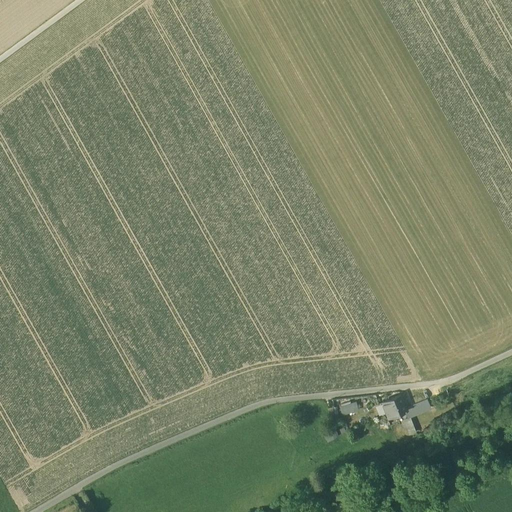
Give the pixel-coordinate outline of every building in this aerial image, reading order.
[(400,395),(387,401),(390,409),(386,410),(389,416),(406,409),(400,395)] [(430,411),(426,402),(407,410),(408,412),(400,416),(402,419),(406,417),(407,420),(430,411)] [(355,404),(339,409),(342,418),(358,413),(355,404)] [(381,406),(375,408),(378,417),(385,414),(381,406)] [(335,432),(323,437),(327,444),(338,439),(335,432)]
